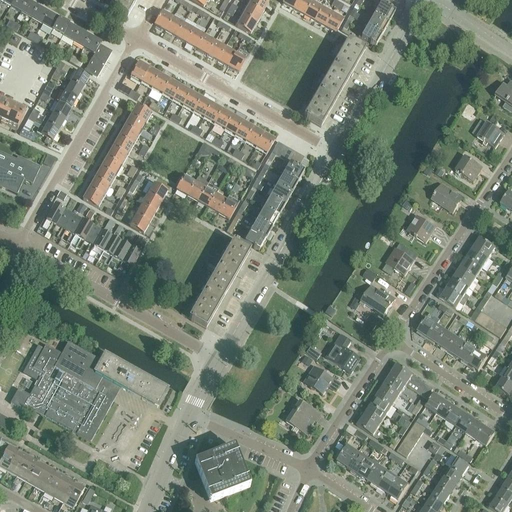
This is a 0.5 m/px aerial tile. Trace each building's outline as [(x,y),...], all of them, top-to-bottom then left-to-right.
[(20,14),(27,2),(22,0),(13,0),(9,8),(20,14)] [(127,18),(137,0),(115,0),(110,9),(112,10),(111,11),(114,12),(127,18)] [(202,9),(207,0),(189,0),(189,2),(202,9)] [(262,15),(268,4),(260,0),(252,0),(248,7),(262,15)] [(293,12),(299,0),(285,0),(282,6),(293,12)] [(303,18),(311,4),(303,0),(299,0),(293,12),(303,18)] [(360,9),(364,0),(359,0),(355,6),(360,9)] [(388,10),(393,0),(387,0),(383,7),(388,10)] [(31,20),(38,8),(27,2),(20,14),(31,20)] [(314,24),(321,10),(311,4),(303,18),(314,24)] [(388,25),(395,14),(388,10),(383,7),(380,6),(374,17),(388,25)] [(256,26),(262,15),(248,7),(242,18),(256,26)] [(41,26),(48,14),(38,8),(31,20),(41,26)] [(324,30),(332,16),(321,10),(314,24),(324,30)] [(353,20),(358,12),(354,10),(349,18),(353,20)] [(52,32),(58,20),(48,14),(41,26),(52,32)] [(164,34),(172,20),(161,14),(154,28),(164,34)] [(368,25),(373,17),(369,14),(364,23),(368,25)] [(335,36),(343,22),(332,16),(324,30),(335,36)] [(381,37),(388,25),(374,17),(367,29),(381,37)] [(250,36),(255,26),(256,26),(242,18),(236,28),(250,36)] [(347,32),(353,20),(349,18),(343,29),(347,32)] [(62,38),(69,26),(58,20),(52,32),(62,38)] [(175,40),(183,26),(172,20),(164,34),(175,40)] [(12,31),(15,25),(10,22),(6,28),(12,31)] [(16,34),(20,28),(15,25),(12,31),(16,34)] [(70,48),(79,32),(69,26),(62,38),(63,38),(60,42),(70,48)] [(185,46),(193,32),(183,26),(175,40),(185,46)] [(375,48),(381,37),(367,29),(361,40),(375,48)] [(83,50),(90,38),(79,32),(70,48),(71,48),(73,44),(83,50)] [(196,51),(203,38),(193,32),(185,46),(196,51)] [(32,43),(36,37),(31,34),(27,40),(32,43)] [(16,49),(20,41),(13,37),(9,44),(16,49)] [(37,46),(41,39),(36,37),(32,43),(37,46)] [(96,79),(111,54),(104,50),(105,49),(99,46),(101,44),(90,38),(83,50),(94,56),(84,73),(91,77),(91,76),(96,79)] [(206,57),(214,44),(203,38),(196,51),(206,57)] [(320,129),(364,52),(352,45),(353,44),(350,43),(350,44),(347,42),(304,120),(306,121),(305,121),(308,123),(308,122),(320,129)] [(217,63),(224,50),(214,44),(206,57),(217,63)] [(53,55),(57,48),(51,45),(48,52),(53,55)] [(58,58),(62,51),(57,48),(53,55),(58,58)] [(227,69),(235,56),(224,50),(217,63),(227,69)] [(238,75),(245,62),(235,56),(227,69),(238,75)] [(74,67),(77,60),(72,57),(68,64),(74,67)] [(79,70),(83,63),(77,60),(74,67),(79,70)] [(62,72),(65,66),(60,64),(54,74),(61,78),(64,80),(67,75),(62,72)] [(140,84),(148,71),(138,65),(130,78),(140,84)] [(151,90),(159,77),(148,71),(140,84),(151,90)] [(82,90),(88,80),(77,73),(71,84),(82,90)] [(58,84),(61,78),(54,74),(51,80),(58,84)] [(161,96),(169,82),(159,77),(151,90),(161,96)] [(172,102),(180,88),(169,82),(161,96),(172,102)] [(76,101),(82,90),(71,84),(65,94),(76,101)] [(511,84),(507,89),(504,87),(496,99),(506,105),(503,110),(511,115),(511,84)] [(182,108),(190,94),(180,88),(172,102),(182,108)] [(49,99),(52,94),(45,90),(42,95),(49,99)] [(132,100),(136,95),(131,92),(128,98),(132,100)] [(76,101),(65,94),(59,105),(70,111),(76,101)] [(193,114),(201,100),(190,94),(182,108),(193,114)] [(46,104),(49,99),(42,95),(39,101),(46,104)] [(203,120),(211,106),(201,100),(193,114),(203,120)] [(25,113),(0,101),(0,123),(17,131),(25,113)] [(64,122),(70,111),(59,105),(53,115),(64,122)] [(158,115),(161,109),(156,106),(153,112),(158,115)] [(214,126),(222,112),(211,106),(203,120),(214,126)] [(150,115),(136,107),(130,118),(143,126),(150,115)] [(37,120),(40,114),(33,111),(30,116),(37,120)] [(224,132),(232,118),(222,112),(214,126),(224,132)] [(58,132),(64,122),(53,115),(47,125),(43,123),(42,123),(58,132)] [(34,125),(37,120),(30,116),(27,121),(34,125)] [(137,136),(143,126),(130,118),(124,128),(137,136)] [(235,138),(243,124),(232,118),(224,132),(235,138)] [(52,143),(56,136),(58,132),(42,123),(40,128),(40,127),(36,133),(41,136),(47,140),(43,147),(48,150),(52,143)] [(245,143),(253,130),(243,124),(235,138),(245,143)] [(496,151),(504,137),(487,126),(477,140),(485,145),(485,144),(496,151)] [(131,147),(137,136),(124,128),(118,139),(131,147)] [(256,149),(264,136),(253,130),(245,143),(256,149)] [(30,141),(33,136),(22,131),(19,136),(30,141)] [(266,155),(274,141),(264,136),(256,149),(266,155)] [(125,157),(131,147),(118,139),(112,149),(125,157)] [(276,158),(282,146),(277,143),(271,155),(275,157),(276,158)] [(203,145),(199,151),(210,157),(213,151),(203,145)] [(282,161),(288,150),(282,146),(276,158),(282,161)] [(119,167),(125,157),(112,149),(106,160),(119,167)] [(287,164),(293,153),(288,150),(282,161),(287,164)] [(32,185),(40,169),(18,159),(16,161),(0,153),(0,188),(17,196),(24,181),(32,185)] [(292,167),(298,156),(293,153),(287,164),(289,165),(292,167)] [(269,168),(275,157),(271,155),(265,165),(269,168)] [(48,156),(44,164),(52,168),(56,160),(48,156)] [(298,169),(304,159),(298,156),(292,167),(298,169)] [(227,164),(229,160),(224,157),(220,163),(226,167),(228,164),(227,164)] [(473,185),(483,171),(465,159),(456,174),(473,185)] [(113,178),(119,167),(106,160),(100,170),(113,178)] [(263,179),(269,168),(265,165),(258,177),(263,179)] [(297,184),(304,173),(298,169),(292,167),(289,165),(283,176),(297,184)] [(108,188),(113,178),(100,170),(94,181),(108,188)] [(440,179),(444,174),(438,171),(435,176),(440,179)] [(291,196),(297,185),(297,184),(283,176),(276,187),(291,196)] [(258,188),(263,179),(258,177),(252,189),(260,193),(262,190),(258,188)] [(186,198),(194,185),(183,179),(177,191),(176,192),(186,198)] [(102,199),(108,188),(94,181),(88,191),(102,199)] [(197,204),(207,187),(206,187),(204,191),(194,185),(186,198),(197,204)] [(160,204),(166,193),(153,186),(147,197),(160,204)] [(207,210),(218,191),(213,188),(212,190),(207,187),(197,204),(207,210)] [(285,207),(291,196),(276,187),(270,198),(285,207)] [(453,216),(462,200),(441,187),(432,202),(453,216)] [(122,197),(125,192),(120,188),(117,193),(122,197)] [(96,209),(102,199),(88,191),(82,201),(96,209)] [(218,216),(225,203),(215,197),(218,191),(207,210),(218,216)] [(250,202),(254,194),(250,192),(246,200),(250,202)] [(510,214),(511,210),(511,195),(509,194),(500,207),(510,214)] [(154,215),(160,204),(147,197),(141,207),(154,215)] [(278,218),(285,207),(270,198),(264,210),(278,218)] [(228,222),(236,209),(225,203),(218,216),(228,222)] [(243,213),(248,206),(244,203),(239,211),(243,213)] [(406,204),(401,211),(408,216),(413,209),(406,204)] [(55,227),(63,212),(54,207),(45,222),(51,225),(47,234),(51,236),(55,228),(55,227)] [(148,225),(154,215),(141,207),(135,217),(148,225)] [(272,229),(277,220),(278,218),(264,210),(257,221),(272,229)] [(237,224),(243,213),(239,211),(233,222),(237,224)] [(64,233),(73,218),(63,212),(55,227),(55,228),(61,231),(56,239),(60,241),(65,233),(64,233)] [(142,236),(148,225),(135,217),(129,228),(142,236)] [(74,238),(82,223),(73,218),(64,233),(65,233),(70,236),(65,244),(69,247),(74,238)] [(426,246),(436,231),(417,219),(407,234),(415,239),(414,240),(417,242),(417,241),(426,246)] [(265,241),(271,231),(272,229),(257,221),(251,233),(265,241)] [(230,236),(237,224),(233,222),(226,234),(230,236)] [(83,243),(92,228),(82,223),(74,238),(80,241),(75,250),(79,252),(83,244),(83,243)] [(92,249),(101,234),(92,228),(83,243),(83,244),(89,247),(84,255),(88,257),(93,249),(92,249)] [(137,237),(128,232),(126,236),(135,241),(137,237)] [(258,252),(264,242),(265,241),(251,233),(244,244),(258,252)] [(102,254),(111,239),(101,234),(92,249),(93,249),(98,252),(94,260),(98,263),(102,255),(102,254)] [(147,243),(139,238),(135,244),(144,249),(147,243)] [(111,260),(120,245),(111,239),(102,254),(102,255),(107,257),(103,266),(107,268),(112,260),(111,260)] [(495,251),(479,240),(479,241),(477,240),(473,246),(475,247),(472,251),(489,261),(495,251)] [(205,330),(250,253),(238,246),(238,245),(235,244),(235,245),(233,243),(224,259),(218,269),(189,321),(191,322),(190,322),(193,324),(193,323),(205,330)] [(121,265),(129,250),(120,245),(111,260),(112,260),(117,263),(112,271),(116,273),(118,270),(121,265)] [(126,279),(139,256),(129,250),(121,265),(118,270),(124,273),(122,277),(126,279)] [(489,261),(472,251),(470,254),(469,253),(464,260),(482,272),(489,261)] [(414,264),(396,252),(386,267),(404,279),(414,264)] [(482,272),(464,260),(460,267),(461,267),(459,271),(476,281),(482,272)] [(507,273),(511,267),(507,264),(503,271),(507,273)] [(364,278),(374,284),(378,277),(368,271),(364,278)] [(476,281),(459,271),(457,274),(456,274),(451,280),(469,292),(476,281)] [(500,284),(505,277),(501,274),(496,281),(500,284)] [(469,292),(451,280),(447,287),(448,288),(446,291),(462,302),(469,292)] [(496,290),(500,284),(496,281),(492,287),(496,290)] [(384,319),(395,301),(384,294),(383,296),(371,289),(361,305),(362,305),(362,304),(373,311),(373,312),(383,318),(383,319),(384,319)] [(462,302),(446,291),(444,294),(442,294),(438,300),(456,312),(462,302)] [(488,303),(492,297),(487,294),(484,300),(488,303)] [(504,299),(497,295),(494,299),(501,304),(504,299)] [(483,310),(488,303),(484,300),(479,307),(483,310)] [(445,315),(448,310),(441,306),(438,310),(445,315)] [(451,319),(453,314),(448,310),(445,315),(451,319)] [(481,328),(488,319),(480,314),(478,317),(474,324),(481,328)] [(474,324),(478,317),(474,315),(470,321),(474,324)] [(465,328),(468,324),(461,319),(458,324),(465,328)] [(486,331),(492,322),(488,319),(481,328),(486,331)] [(427,342),(436,327),(426,321),(417,334),(421,336),(420,338),(427,342)] [(490,334),(496,324),(492,322),(486,331),(490,334)] [(477,330),(468,324),(465,328),(475,334),(477,330)] [(495,337),(501,328),(496,324),(490,334),(495,337)] [(438,347),(446,334),(436,327),(427,342),(433,346),(434,345),(438,347)] [(500,340),(506,331),(501,328),(495,337),(500,340)] [(485,341),(488,337),(481,332),(478,337),(485,341)] [(447,355),(457,340),(446,334),(438,347),(441,349),(440,351),(447,355)] [(491,345),(494,341),(488,337),(485,341),(491,345)] [(350,377),(360,362),(348,355),(349,352),(348,351),(351,345),(341,338),(335,347),(337,348),(328,361),(326,360),(326,361),(350,377)] [(458,361),(467,347),(457,340),(447,355),(453,359),(454,358),(458,361)] [(504,349),(509,343),(504,340),(500,347),(504,349)] [(107,399),(120,389),(157,409),(167,391),(105,356),(101,363),(68,345),(61,356),(45,347),(43,351),(38,347),(25,371),(30,374),(39,380),(38,381),(29,397),(18,391),(10,405),(24,413),(26,410),(35,415),(37,412),(45,417),(45,418),(90,444),(113,402),(107,399)] [(467,368),(477,354),(467,347),(458,361),(461,363),(460,364),(467,368)] [(314,354),(311,359),(317,363),(321,358),(314,354)] [(478,374),(487,360),(477,354),(467,368),(473,373),(474,371),(478,374)] [(492,369),(496,361),(492,358),(487,366),(492,369)] [(433,391),(413,378),(397,367),(397,368),(395,367),(391,373),(392,374),(390,377),(406,388),(427,401),(433,391)] [(341,386),(331,379),(331,381),(314,370),(304,385),(323,397),(329,387),(337,393),(341,386)] [(511,386),(511,372),(508,370),(502,380),(511,386)] [(483,382),(487,376),(483,373),(479,379),(483,382)] [(399,398),(406,388),(390,377),(388,381),(386,380),(382,386),(399,398)] [(509,399),(511,394),(511,386),(502,380),(496,390),(509,399)] [(399,398),(382,386),(377,393),(379,395),(377,398),(393,408),(399,398)] [(435,417),(445,402),(438,397),(437,399),(434,397),(425,410),(435,417)] [(393,408),(377,398),(375,401),(373,400),(369,407),(386,418),(393,408)] [(420,412),(424,405),(420,402),(416,409),(420,412)] [(451,408),(452,406),(445,402),(435,417),(445,424),(454,410),(451,408)] [(321,417),(300,403),(295,411),(293,411),(292,411),(291,412),(290,414),(291,415),(291,416),(286,425),(308,438),(313,431),(311,430),(315,424),(317,425),(321,417)] [(386,418),(369,407),(364,413),(366,415),(364,418),(379,428),(386,418)] [(415,419),(420,412),(416,409),(411,417),(415,419)] [(455,430),(465,415),(459,411),(458,412),(454,410),(445,424),(455,430)] [(474,423),(471,421),(472,419),(465,415),(455,430),(465,437),(474,423)] [(0,429),(12,436),(17,426),(0,416),(0,429)] [(379,428),(364,418),(362,421),(360,420),(356,427),(357,428),(373,439),(379,428)] [(407,432),(411,425),(407,422),(402,429),(407,432)] [(476,443),(486,428),(479,424),(478,425),(474,423),(465,437),(476,443)] [(260,426),(257,432),(264,435),(267,428),(260,426)] [(423,435),(426,431),(420,427),(417,431),(423,435)] [(423,435),(417,431),(413,428),(410,433),(420,440),(423,435)] [(491,434),(492,432),(486,428),(476,443),(486,450),(495,436),(491,434)] [(429,439),(432,435),(426,431),(423,435),(429,439)] [(361,441),(364,436),(358,432),(355,437),(361,441)] [(420,440),(410,433),(407,438),(417,444),(420,440)] [(417,444),(407,438),(404,443),(414,449),(417,444)] [(396,439),(391,446),(396,449),(400,442),(396,439)] [(446,444),(440,440),(437,444),(444,448),(446,444)] [(375,450),(378,446),(372,442),(369,446),(375,450)] [(414,449),(404,443),(401,447),(411,454),(414,449)] [(453,448),(446,444),(444,448),(450,452),(453,448)] [(435,457),(440,450),(433,445),(428,453),(435,457)] [(0,470),(6,473),(18,452),(8,446),(0,460),(0,470)] [(384,450),(378,446),(375,450),(381,454),(384,450)] [(406,461),(411,454),(401,447),(396,454),(406,461)] [(347,448),(337,464),(338,465),(337,466),(343,470),(344,469),(347,471),(358,455),(347,448)] [(249,489),(234,450),(194,465),(210,505),(249,489)] [(467,456),(457,450),(454,454),(464,461),(467,456)] [(15,479),(27,457),(18,452),(6,473),(15,479)] [(357,479),(368,461),(358,455),(347,471),(351,473),(350,475),(357,479)] [(395,464),(398,459),(391,455),(388,459),(395,464)] [(440,463),(443,459),(437,455),(434,459),(440,463)] [(470,465),(473,460),(467,456),(464,461),(470,465)] [(36,462),(28,458),(27,457),(15,479),(24,484),(36,462)] [(401,468),(404,463),(398,459),(395,464),(401,468)] [(368,484),(378,468),(368,461),(357,479),(363,483),(364,482),(368,484)] [(463,479),(469,469),(456,461),(449,471),(463,479)] [(34,489),(46,468),(36,462),(24,484),(34,489)] [(432,473),(436,465),(432,463),(427,470),(432,473)] [(121,474),(110,467),(108,471),(119,477),(121,474)] [(43,494),(55,473),(46,468),(34,489),(43,494)] [(377,492),(388,474),(378,468),(368,484),(371,486),(370,488),(377,492)] [(415,477),(418,472),(412,468),(409,473),(415,477)] [(456,489),(463,479),(449,471),(443,480),(456,489)] [(53,500),(65,478),(55,473),(43,494),(53,500)] [(388,497),(398,481),(388,474),(377,492),(383,496),(384,495),(388,497)] [(62,505),(74,483),(65,478),(53,500),(62,505)] [(450,499),(456,489),(443,480),(437,490),(450,499)] [(397,505),(408,487),(398,481),(388,497),(391,499),(390,501),(397,505)] [(511,484),(508,481),(501,491),(511,498),(511,484)] [(419,492),(423,485),(419,482),(415,489),(419,492)] [(72,511),(84,489),(74,483),(62,505),(72,511)] [(91,500),(95,493),(89,490),(85,497),(91,500)] [(444,508),(450,499),(437,490),(430,499),(444,508)] [(511,508),(510,508),(511,504),(511,498),(501,491),(495,501),(509,510),(511,511),(511,508)] [(428,511),(441,511),(444,508),(430,499),(424,509),(428,511)] [(491,511),(507,511),(509,510),(495,501),(489,510),(491,511)] [(407,511),(411,504),(406,502),(402,508),(407,511)]
